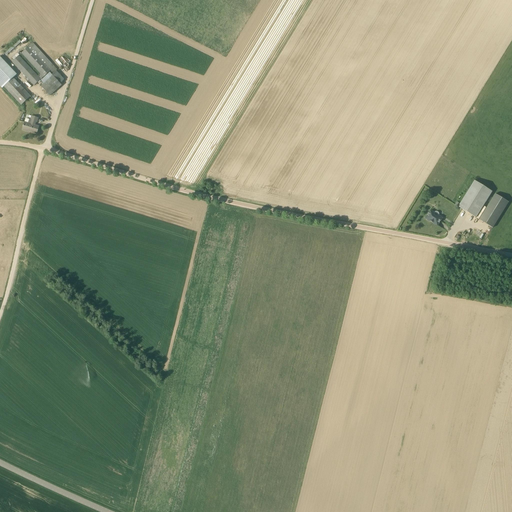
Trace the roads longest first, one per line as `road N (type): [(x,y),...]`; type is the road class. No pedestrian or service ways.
road 1 (unclassified): [(511,256),(193,194),(43,149)]
road 2 (track): [(43,149),(0,314)]
